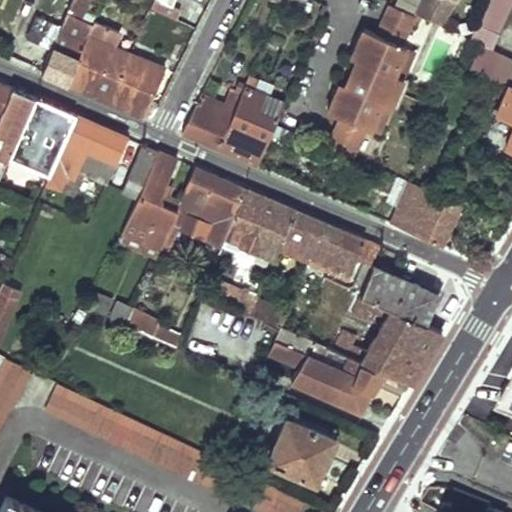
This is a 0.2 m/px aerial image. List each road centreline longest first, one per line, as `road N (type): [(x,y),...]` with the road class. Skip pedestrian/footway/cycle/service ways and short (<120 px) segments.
road 1 (residential): [(502,289),(158,137)]
road 2 (secondary): [(502,289),(367,511)]
road 3 (residential): [(158,137),(0,67)]
road 4 (residential): [(227,0),(158,137)]
